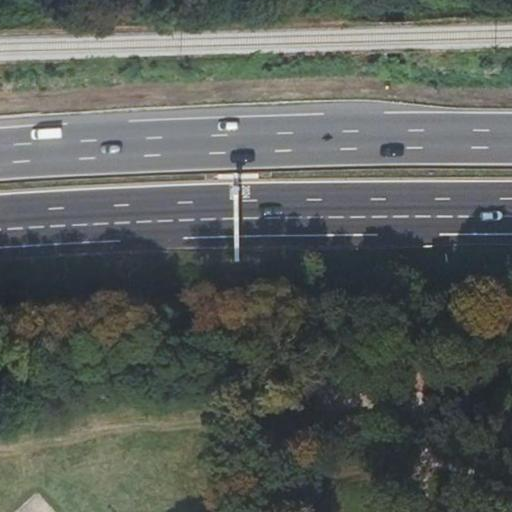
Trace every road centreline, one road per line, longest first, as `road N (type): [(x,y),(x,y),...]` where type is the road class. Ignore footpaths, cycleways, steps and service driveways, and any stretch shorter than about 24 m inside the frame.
road 1 (track): [(511,335),(267,312),(0,321)]
road 2 (motorway): [(0,221),(316,209),(511,212)]
road 3 (motorway): [(511,142),(0,156)]
road 4 (track): [(410,324),(419,511)]
